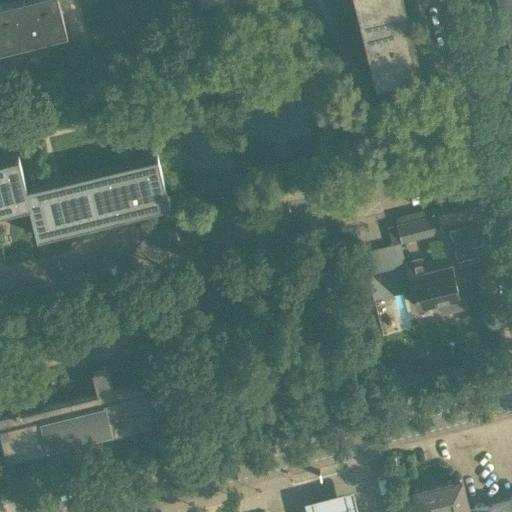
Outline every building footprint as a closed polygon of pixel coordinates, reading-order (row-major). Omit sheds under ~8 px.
[(0,47),(65,31),(57,0),(8,0),(0,2),(0,47)] [(354,0),(374,78),(420,66),(419,65),(414,66),(396,0),(354,0)] [(511,0),(496,0),(511,57),(511,0)] [(166,199),(156,157),(90,173),(101,215),(166,199)] [(25,189),(17,158),(0,162),(0,207),(28,200),(25,189)] [(25,189),(28,200),(35,231),(101,215),(90,173),(25,189)] [(401,240),(442,230),(437,213),(397,223),(401,240)] [(405,261),(408,273),(416,304),(438,299),(441,310),(461,305),(451,262),(423,269),(420,257),(405,261)] [(159,393),(170,391),(159,347),(148,350),(159,393)] [(408,358),(396,361),(399,374),(412,371),(408,358)] [(40,394),(27,397),(12,401),(14,409),(0,412),(0,436),(5,456),(152,420),(142,380),(111,387),(106,366),(90,370),(95,391),(38,405),(37,403),(43,400),(40,394)] [(511,511),(511,495),(467,507),(460,477),(411,489),(417,511),(511,511)] [(300,510),(300,511),(349,511),(346,499),(300,510)]
